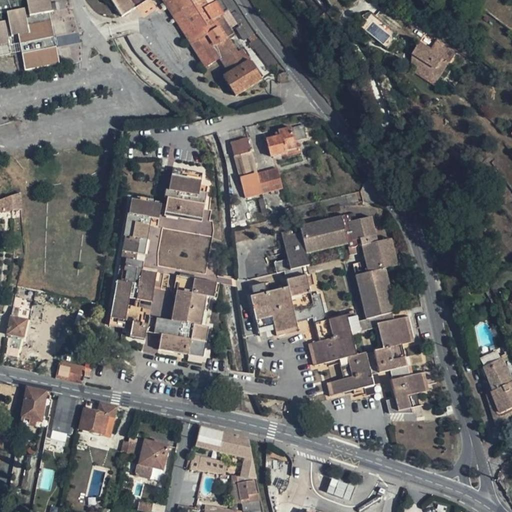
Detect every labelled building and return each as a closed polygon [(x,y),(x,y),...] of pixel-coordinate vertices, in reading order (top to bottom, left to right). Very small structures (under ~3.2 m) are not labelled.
[(18,38),(22,57),(24,70),(57,64),(55,49),(48,12),(52,11),(49,0),(0,0),(0,54),(9,53),(6,35),(11,34),(13,37),(16,38),(18,38)] [(110,0),(121,16),(147,0),(162,0),(205,68),(219,59),(228,73),(223,76),(236,96),(261,80),(260,78),(263,76),(252,61),(250,62),(249,60),(245,62),(238,52),(229,39),(234,36),(228,28),(237,23),(238,26),(236,27),(243,39),(253,32),(232,0),(215,0),(213,2),(212,0),(110,0)] [(371,15),(361,27),(382,44),(392,33),(371,15)] [(254,32),(247,37),(250,41),(257,37),(254,32)] [(430,50),(419,42),(412,54),(418,59),(413,68),(414,69),(429,78),(431,74),(439,79),(449,62),(456,52),(437,40),(430,50)] [(249,60),(251,58),(244,47),(238,52),(245,62),(249,60)] [(277,62),(266,47),(263,49),(258,53),(269,68),(277,62)] [(413,72),(427,82),(429,78),(414,69),(413,72)] [(434,86),(439,79),(431,74),(429,78),(427,82),(434,86)] [(291,128),(294,140),(301,138),(298,126),(291,128)] [(279,135),(276,136),(265,139),(271,157),(286,153),(287,156),(301,153),(299,146),(296,147),(294,140),(291,128),(291,127),(278,131),(278,133),(279,135)] [(247,139),(231,144),(239,175),(245,198),(284,188),(278,168),(257,173),(247,139)] [(171,176),(165,213),(202,219),(204,205),(197,203),(201,181),(171,176)] [(16,195),(0,199),(0,211),(21,210),(21,193),(16,195)] [(153,333),(156,318),(148,317),(147,325),(140,324),(142,309),(127,306),(129,298),(151,302),(156,273),(142,270),(143,262),(136,261),(137,254),(144,255),(151,218),(158,219),(161,205),(132,199),(119,267),(126,268),(124,282),(117,281),(109,325),(124,328),(125,321),(132,322),(129,337),(144,339),(145,332),(153,333)] [(346,216),(341,217),(348,244),(349,247),(352,248),(355,248),(357,246),(358,243),(357,240),(352,241),(348,223),(362,220),(361,216),(346,220),(346,216)] [(288,288),(276,291),(270,292),(267,293),(264,284),(252,287),(254,296),(251,297),(258,329),(274,326),(277,336),(298,330),(296,322),(296,320),(325,313),(320,294),(311,297),(306,276),(309,275),(308,271),(307,267),(310,267),(308,258),(307,254),(348,244),(341,217),(300,227),(302,235),(292,237),(292,235),(283,238),(288,260),(275,263),(277,274),(284,272),(288,288)] [(362,220),(348,223),(352,241),(357,240),(361,238),(363,246),(361,247),(367,269),(355,272),(366,320),(392,314),(395,313),(385,269),(398,265),(391,239),(377,243),(371,218),(362,220)] [(216,283),(179,277),(171,321),(163,320),(161,335),(158,349),(203,357),(208,328),(200,327),(206,297),(213,298),(216,283)] [(489,297),(494,294),(487,281),(481,285),(489,297)] [(13,308),(19,310),(22,299),(15,297),(13,308)] [(6,335),(7,335),(11,336),(8,347),(18,349),(21,338),(24,338),(27,320),(17,318),(19,310),(13,308),(11,317),(10,317),(6,335)] [(296,320),(296,322),(313,318),(313,320),(318,342),(320,341),(316,323),(326,321),(326,317),(325,313),(296,320)] [(392,314),(366,320),(361,321),(358,322),(360,332),(364,331),(375,328),(381,350),(385,349),(384,342),(382,343),(377,324),(394,320),(393,317),(392,314)] [(318,342),(308,344),(313,367),(338,360),(343,380),(327,384),(330,397),(373,386),(371,376),(367,361),(358,363),(356,356),(351,335),(360,332),(358,322),(356,317),(347,319),(347,316),(326,321),(316,323),(320,341),(318,342)] [(394,320),(377,324),(382,343),(384,342),(385,349),(381,350),(374,352),(374,353),(379,373),(391,371),(393,380),(391,381),(395,399),(386,401),(389,414),(412,413),(411,409),(419,406),(417,394),(429,391),(425,373),(410,376),(402,345),(415,342),(409,317),(394,320)] [(156,318),(153,333),(156,334),(161,335),(163,320),(158,319),(156,318)] [(365,354),(356,356),(358,363),(367,361),(371,376),(373,375),(379,373),(374,353),(369,354),(366,355),(365,354)] [(511,407),(511,379),(502,359),(483,367),(492,392),(490,393),(499,414),(511,407)] [(60,363),(56,379),(82,385),(82,382),(85,368),(60,363)] [(46,392),(27,388),(20,424),(40,428),(46,392)] [(489,394),(485,395),(497,431),(511,416),(511,410),(503,416),(500,416),(498,415),(496,411),(489,394)] [(78,400),(59,396),(51,437),(69,441),(78,400)] [(116,409),(86,402),(79,429),(103,435),(107,417),(114,418),(116,409)] [(247,438),(199,426),(195,446),(244,459),(240,477),(254,479),(256,480),(247,438)] [(137,439),(144,441),(146,435),(139,432),(137,439)] [(154,443),(144,441),(139,464),(137,464),(134,475),(149,479),(152,468),(162,471),(168,447),(160,445),(161,441),(155,440),(154,443)] [(127,453),(126,454),(135,456),(137,444),(129,441),(129,443),(127,453)] [(193,455),(189,470),(230,476),(232,464),(193,455)] [(233,503),(241,504),(236,477),(231,476),(231,485),(232,491),(231,492),(233,503)] [(241,504),(242,511),(261,511),(258,494),(256,494),(254,479),(240,477),(236,477),(241,504)] [(349,502),(354,488),(331,480),(327,493),(349,502)] [(151,511),(152,505),(140,503),(139,510),(151,511)]
